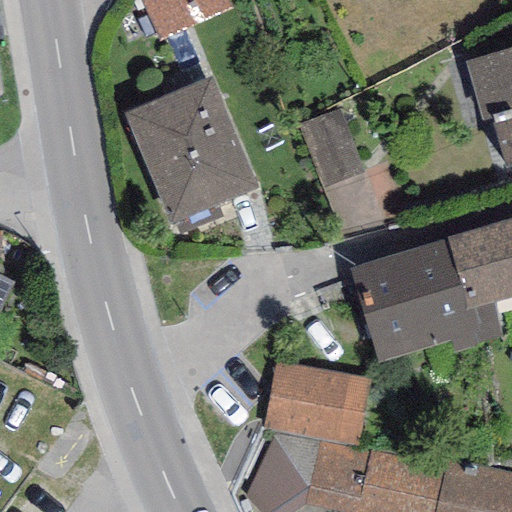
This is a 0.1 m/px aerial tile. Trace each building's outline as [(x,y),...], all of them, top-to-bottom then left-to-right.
[(149,0),(170,39),(241,2),(239,0),(149,0)] [(511,48),(464,62),(481,122),(492,119),(506,168),(511,166),(511,48)] [(211,82),(123,118),(168,229),(174,227),(178,237),(222,219),(218,209),(257,193),(211,82)] [(340,113),(299,128),(321,190),(362,175),(340,113)] [(511,218),(445,239),(466,309),(495,303),(511,298),(511,218)] [(501,340),(495,303),(466,309),(445,239),(349,268),(377,362),(450,343),(454,353),(501,340)] [(0,312),(13,288),(0,281),(0,312)] [(367,382),(276,366),(268,404),(263,430),(353,446),(367,382)] [(437,511),(444,463),(273,438),(246,498),(256,511),(300,511),(306,509),(320,511),(437,511)] [(511,511),(511,476),(444,463),(437,511),(511,511)]
